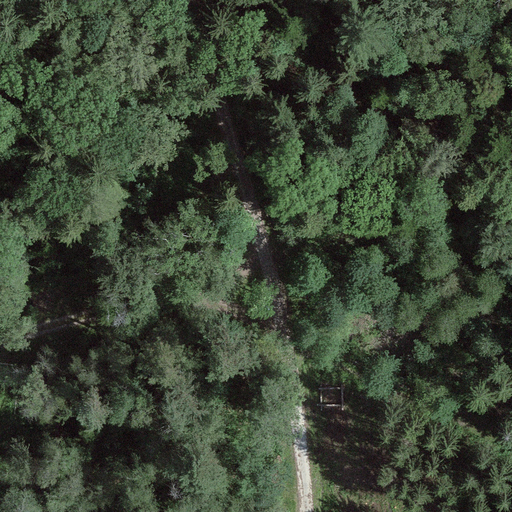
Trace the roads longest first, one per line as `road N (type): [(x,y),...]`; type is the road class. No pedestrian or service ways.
road 1 (track): [(308,511),(281,316),(189,0)]
road 2 (track): [(0,341),(177,304),(281,316)]
road 3 (track): [(270,272),(511,192)]
